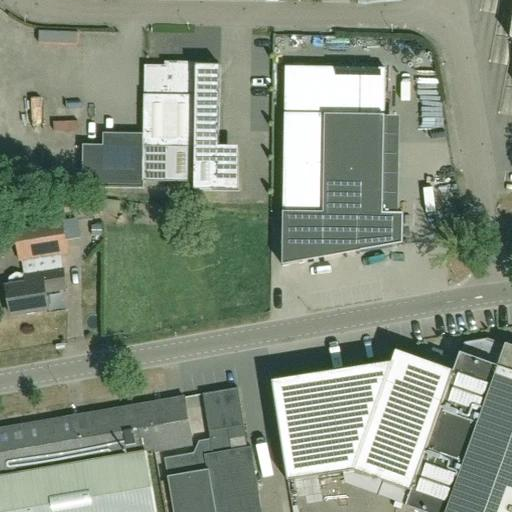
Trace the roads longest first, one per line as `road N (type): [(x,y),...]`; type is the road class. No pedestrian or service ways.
road 1 (unclassified): [(497,295),(0,384)]
road 2 (unclassified): [(447,17),(55,12),(17,0)]
road 3 (unclassified): [(497,295),(447,17)]
